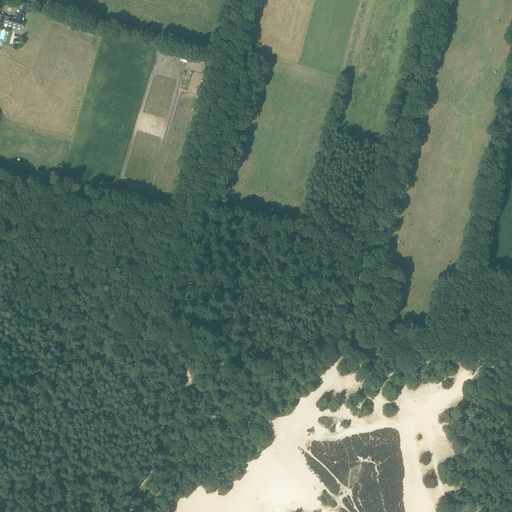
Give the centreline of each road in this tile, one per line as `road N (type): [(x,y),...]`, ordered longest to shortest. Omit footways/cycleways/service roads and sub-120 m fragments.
road 1 (track): [(140,340),(244,0)]
road 2 (track): [(431,0),(346,312)]
road 3 (track): [(350,511),(260,423),(204,416),(179,426)]
road 4 (track): [(0,356),(30,385),(32,412),(98,377),(130,378)]
road 5 (track): [(278,435),(232,491),(187,511)]
